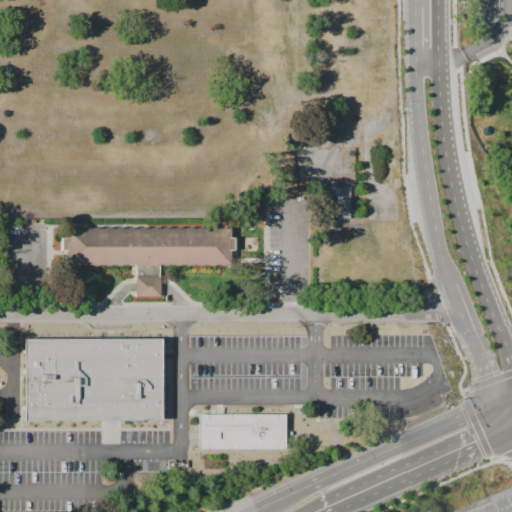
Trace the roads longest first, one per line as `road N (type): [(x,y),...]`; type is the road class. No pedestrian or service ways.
road 1 (residential): [(456,306),(0,318)]
road 2 (residential): [(413,0),(416,123),(434,240),(508,436)]
road 3 (residential): [(439,0),(444,142),(459,212),(511,365)]
road 4 (secondary): [(511,398),(257,511)]
road 5 (secondary): [(322,511),(508,436)]
